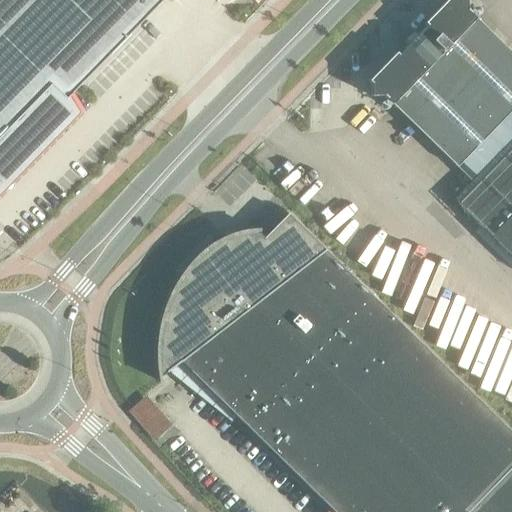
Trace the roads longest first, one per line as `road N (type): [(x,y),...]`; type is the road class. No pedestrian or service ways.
road 1 (tertiary): [(53,328),(157,197),(345,0)]
road 2 (tertiary): [(319,0),(27,305)]
